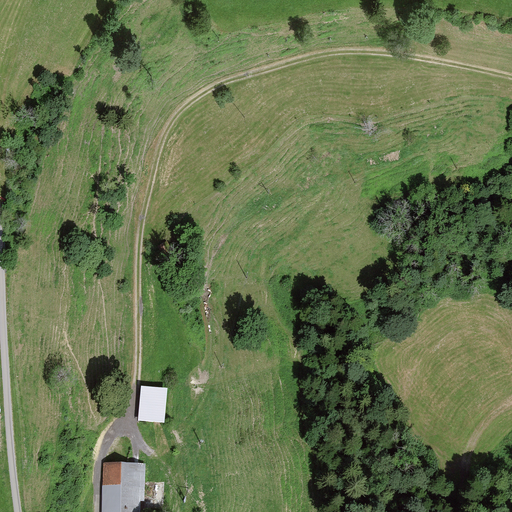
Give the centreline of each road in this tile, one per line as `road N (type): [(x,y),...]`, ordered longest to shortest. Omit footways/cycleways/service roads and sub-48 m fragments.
road 1 (track): [(98,470),(133,397),(139,244),(158,147),(183,105),(229,79),(356,50),(511,76)]
road 2 (track): [(0,248),(17,511)]
